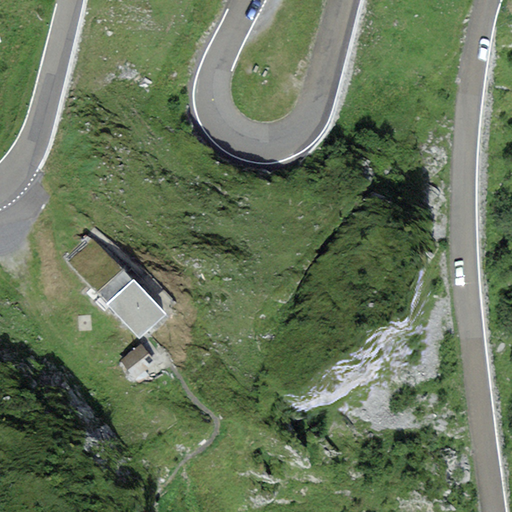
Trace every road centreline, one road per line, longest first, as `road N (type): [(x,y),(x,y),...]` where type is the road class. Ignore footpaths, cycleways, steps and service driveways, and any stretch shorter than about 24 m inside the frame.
road 1 (primary): [(494,511),(463,243),(469,107),(488,0)]
road 2 (primary): [(341,0),(314,107),(299,130),(274,143),(237,134),(212,95),(247,0)]
road 3 (primary): [(70,0),(40,121),(20,165),(0,185)]
